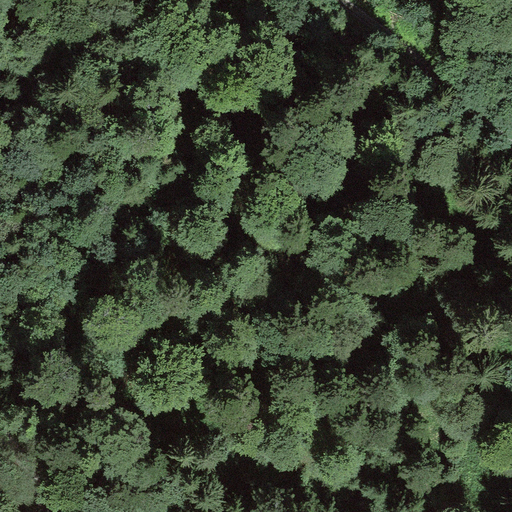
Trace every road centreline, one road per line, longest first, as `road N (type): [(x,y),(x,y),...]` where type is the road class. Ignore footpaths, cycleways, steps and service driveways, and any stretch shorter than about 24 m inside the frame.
road 1 (track): [(511,352),(493,269),(408,163),(315,0)]
road 2 (track): [(511,132),(418,42),(357,0)]
